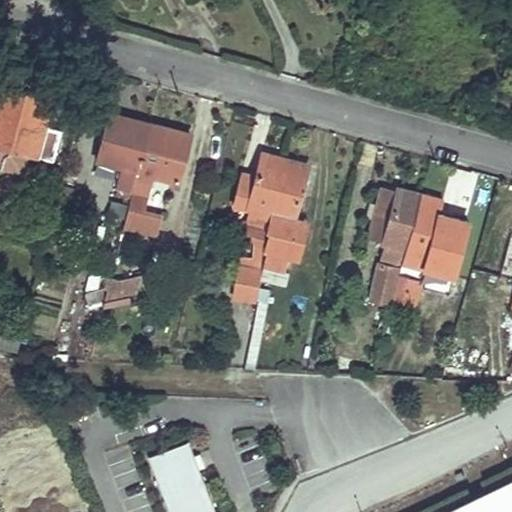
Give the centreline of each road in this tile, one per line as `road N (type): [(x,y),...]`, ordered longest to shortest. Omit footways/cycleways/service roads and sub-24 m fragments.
road 1 (residential): [(0,18),(511,152)]
road 2 (residential): [(308,511),(336,488),(511,408)]
